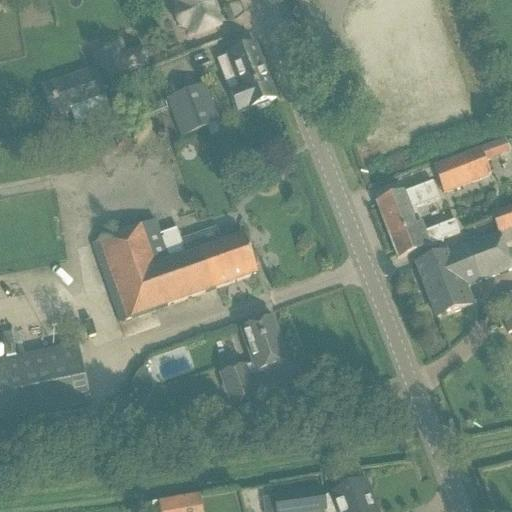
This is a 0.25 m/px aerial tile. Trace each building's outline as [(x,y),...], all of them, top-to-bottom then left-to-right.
[(207,3),(206,0),(171,0),(186,39),(191,38),(195,37),(200,36),(204,35),(208,33),(212,31),(216,28),(220,26),(212,17),(215,14),(211,3),(207,3)] [(118,80),(149,68),(141,47),(126,53),(121,39),(101,45),(102,48),(92,51),(105,84),(118,79),(118,80)] [(227,58),(239,91),(230,95),(237,115),(254,108),(257,115),(268,111),(266,104),(274,101),(253,48),(227,58)] [(94,69),(51,84),(63,118),(106,103),(94,69)] [(203,87),(164,102),(179,140),(218,125),(203,87)] [(433,168),(444,196),(491,178),(486,164),(509,155),(504,141),(433,168)] [(386,234),(417,222),(412,209),(439,199),(433,184),(375,206),(386,234)] [(511,207),(491,216),(498,235),(500,235),(511,229),(511,207)] [(119,326),(132,321),(155,312),(256,276),(242,237),(221,244),(216,230),(182,243),(177,230),(160,236),(155,222),(104,240),(105,241),(91,246),(119,326)] [(417,222),(386,234),(396,261),(430,248),(429,248),(441,244),(440,240),(457,233),(453,224),(425,234),(422,225),(418,226),(417,222)] [(498,235),(415,267),(436,322),(474,307),(467,289),(511,271),(511,266),(500,235),(498,235)] [(511,299),(496,305),(507,336),(511,333),(511,299)] [(255,402),(247,378),(287,364),(272,322),(239,333),(252,368),(244,370),(244,369),(219,378),(230,410),(255,402)] [(77,344),(0,360),(0,425),(89,406),(77,344)] [(136,376),(119,413),(127,416),(139,411),(151,387),(144,368),(136,376)] [(371,511),(374,511),(364,484),(345,492),(330,498),(324,500),(322,488),(272,496),(273,500),(262,501),(263,511),(371,511)] [(201,511),(199,497),(157,503),(158,511),(201,511)]
